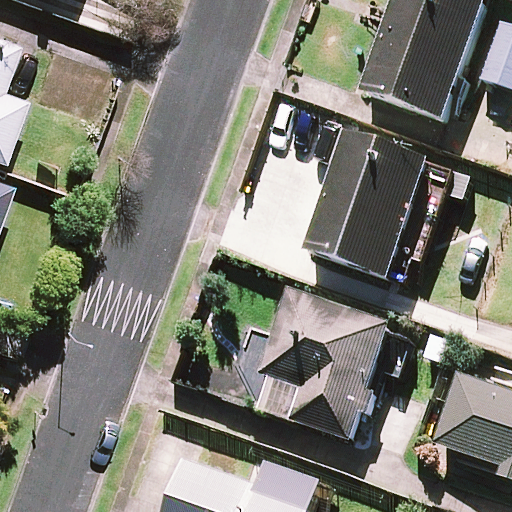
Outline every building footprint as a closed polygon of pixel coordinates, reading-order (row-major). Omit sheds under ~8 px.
[(489,14),(451,0),(398,0),(363,96),(446,127),(489,14)] [(511,32),(504,30),(484,85),(511,95),(511,32)] [(0,151),(18,101),(0,94),(0,75),(6,59),(0,56),(0,151)] [(309,257),(405,291),(414,268),(423,271),(456,180),(350,142),(309,257)] [(394,330),(294,297),(268,374),(275,376),(262,416),(355,448),(394,330)] [(511,399),(462,381),(437,449),(511,476),(511,399)] [(260,494),(187,469),(172,511),(316,511),(324,490),(268,471),(260,494)]
